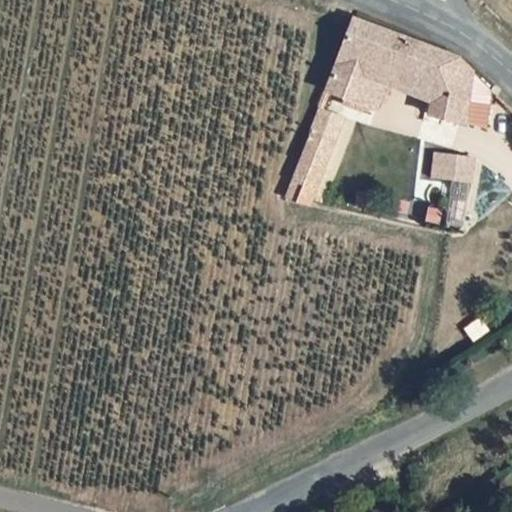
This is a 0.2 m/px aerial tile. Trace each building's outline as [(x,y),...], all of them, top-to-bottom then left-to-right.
[(357,22),(329,93),(378,113),(393,73),(439,92),(435,123),(459,132),(459,129),(466,78),(459,75),(462,64),(460,62),(357,22)] [(459,75),(466,78),(459,129),(478,131),(483,91),(462,64),(459,75)] [(316,135),(305,163),(329,173),(340,144),(316,135)] [(430,181),(447,181),(447,229),(468,229),(470,154),(430,154),(430,181)] [(309,187),(321,192),(329,173),(305,163),(297,183),(309,187)] [(291,199),(303,202),(309,187),(297,183),(291,199)]
